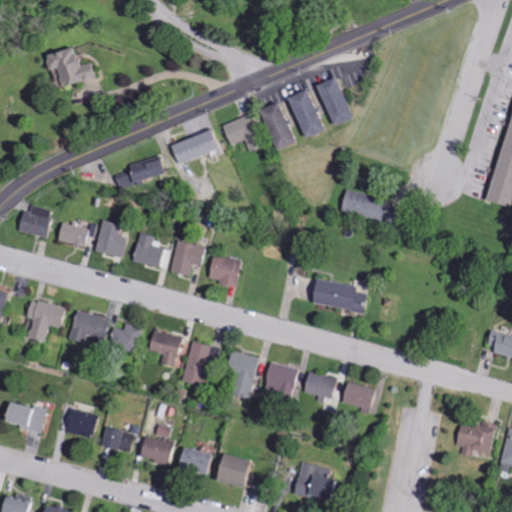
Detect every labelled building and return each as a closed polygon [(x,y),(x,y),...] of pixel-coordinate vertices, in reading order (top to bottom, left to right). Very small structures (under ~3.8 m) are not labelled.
[(91,63),(79,67),(74,48),(46,55),(51,71),(59,69),(64,87),(95,78),(91,63)] [(317,86),(334,127),(353,119),(336,77),(317,86)] [(288,98),(305,139),(323,131),(307,90),(288,98)] [(293,144),(280,103),(261,109),(274,150),(293,144)] [(511,203),(511,112),(487,200),(511,207),(511,203)] [(224,125),(230,145),(256,137),(250,117),(224,125)] [(179,165),(216,149),(208,131),(171,147),(179,165)] [(130,166),(132,172),(117,176),(119,187),(164,176),(160,158),(130,166)] [(384,222),(389,201),(347,192),(342,213),(384,222)] [(31,210),(26,231),(53,237),(59,211),(39,206),(38,212),(31,210)] [(66,242),(93,245),(94,237),(100,238),(102,228),(68,223),(66,242)] [(120,225),(107,223),(103,254),(124,257),(127,238),(119,237),(120,225)] [(154,237),(139,234),(133,262),(167,269),(171,251),(152,247),(154,237)] [(190,277),(192,265),(203,267),(207,248),(177,241),(170,272),(190,277)] [(240,260),(211,257),(209,279),(219,280),(218,286),(236,288),(240,260)] [(357,286),(313,280),(310,305),(365,312),(367,294),(356,293),(357,286)] [(0,320),(11,323),(19,292),(0,287),(0,320)] [(34,337),(53,340),(55,325),(69,327),(73,306),(40,301),(34,337)] [(77,340),(91,343),(92,337),(112,341),(117,319),(84,311),(77,340)] [(131,329),(121,327),(117,346),(142,351),(147,327),(132,324),(131,329)] [(485,349),(511,357),(511,337),(491,330),(485,349)] [(190,339),(162,331),(157,351),(170,354),(168,363),(183,367),(190,339)] [(189,381),(209,385),(217,348),(197,344),(189,381)] [(260,358),(229,351),(224,375),(232,377),(228,395),(250,400),(260,358)] [(298,369),(269,362),(263,386),(269,388),(267,395),(290,401),(298,369)] [(336,378),(306,373),(303,394),(333,398),(336,378)] [(342,402),(370,410),(375,389),(346,382),(342,402)] [(51,432),(54,408),(18,403),(15,420),(28,422),(27,429),(51,432)] [(105,416),(78,409),(71,431),(98,439),(105,416)] [(460,423),(457,445),(465,446),(464,455),(474,457),(475,452),(491,455),(496,425),(484,423),(483,426),(460,423)] [(140,433),(112,427),(108,446),(136,451),(140,433)] [(511,429),(511,430),(502,464),(506,464),(511,465),(511,429)] [(177,463),(180,443),(151,438),(147,458),(177,463)] [(187,470),(216,474),(219,452),(190,448),(187,470)] [(257,486),(260,459),(231,455),(227,481),(257,486)] [(332,470),(302,463),(298,483),(290,481),(288,493),(325,501),(332,470)] [(12,511),(39,511),(42,501),(16,496),(12,511)]
